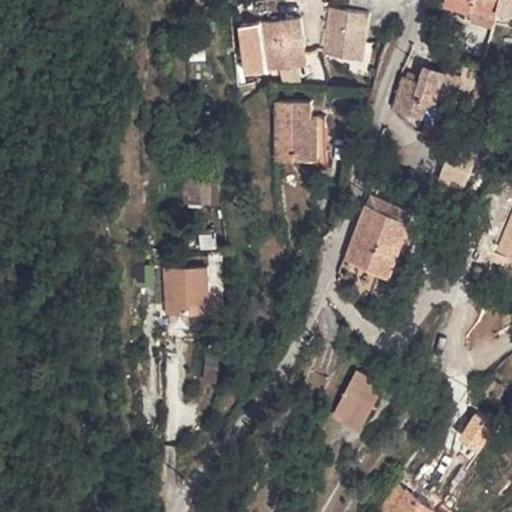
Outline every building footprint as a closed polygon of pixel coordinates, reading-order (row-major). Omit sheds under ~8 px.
[(490,13),(493,0),(440,0),(436,14),(459,23),(462,13),(486,21),(487,22),(490,13)] [(511,0),(493,0),(490,13),(511,19),(511,0)] [(371,15),(330,12),(325,61),(355,65),(356,52),(367,53),(371,15)] [(456,30),(481,39),(487,22),(486,21),(462,13),(459,23),(456,30)] [(299,26),(258,32),(266,79),(294,75),(292,63),(305,62),(299,26)] [(413,62),(403,95),(430,102),(435,87),(459,94),(469,62),(435,51),(430,67),(424,65),(413,62)] [(356,52),(355,65),(366,66),(367,53),(356,52)] [(292,63),(294,75),(306,73),(305,62),(292,63)] [(315,113),(276,110),(273,167),(328,170),(330,129),(315,128),(315,113)] [(440,183),(466,188),(472,158),(446,153),(440,183)] [(375,174),(371,190),(373,190),(419,204),(423,188),(375,174)] [(184,183),(184,204),(218,204),(218,183),(184,183)] [(356,246),(364,248),(373,190),(371,190),(356,246)] [(373,190),(364,248),(404,261),(419,204),(373,190)] [(511,209),(494,254),(511,260),(511,209)] [(153,298),(196,294),(193,243),(150,245),(153,298)] [(336,415),(353,422),(374,377),(357,370),(348,390),(336,415)] [(383,382),(374,377),(353,422),(362,426),(383,382)] [(376,507),(381,511),(429,511),(397,483),(376,507)]
